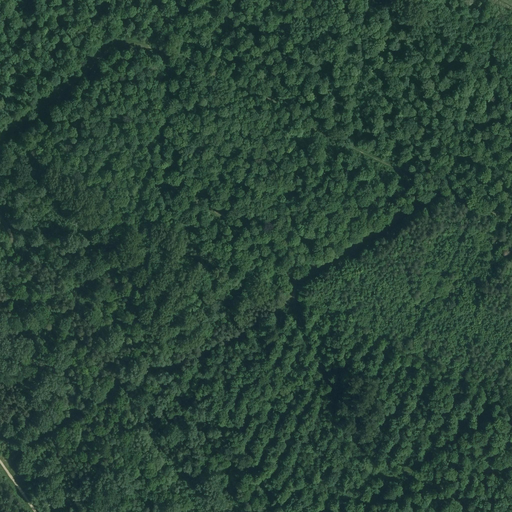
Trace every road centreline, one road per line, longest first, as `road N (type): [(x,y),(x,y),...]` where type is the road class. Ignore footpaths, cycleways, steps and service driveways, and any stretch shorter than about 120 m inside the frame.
road 1 (track): [(7,472),(28,443),(102,388),(228,340),(293,295),(302,278),(436,193),(457,193),(511,221)]
road 2 (track): [(0,137),(116,44),(136,42),(176,52),(279,103),(403,173),(425,199)]
road 3 (track): [(176,0),(153,222)]
road 4 (track): [(338,511),(424,457),(511,384)]
road 5 (track): [(293,295),(355,438),(387,482)]
road 6 (track): [(161,179),(229,221),(296,285)]
